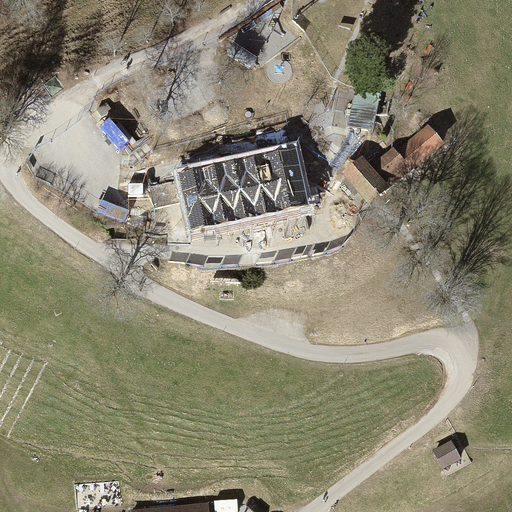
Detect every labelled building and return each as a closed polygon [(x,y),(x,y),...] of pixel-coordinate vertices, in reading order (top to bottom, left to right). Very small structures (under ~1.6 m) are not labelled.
[(356,100),(350,128),(372,133),(378,104),(356,100)] [(363,166),(346,179),(368,207),(442,147),(428,130),(396,156),(393,152),(368,172),(363,166)] [(294,157),(181,181),(192,234),(318,207),(311,173),(298,176),(294,157)] [(104,216),(105,229),(111,229),(122,228),(127,228),(126,214),(104,216)] [(452,443),(435,452),(444,470),(462,460),(452,443)]
